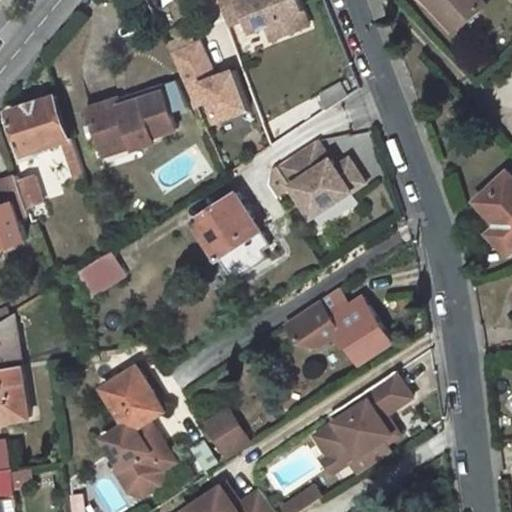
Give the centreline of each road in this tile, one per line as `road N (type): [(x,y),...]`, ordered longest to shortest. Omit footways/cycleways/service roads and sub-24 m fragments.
road 1 (tertiary): [(352,0),(434,224),(463,357),(483,511)]
road 2 (unknown): [(382,0),(511,130)]
